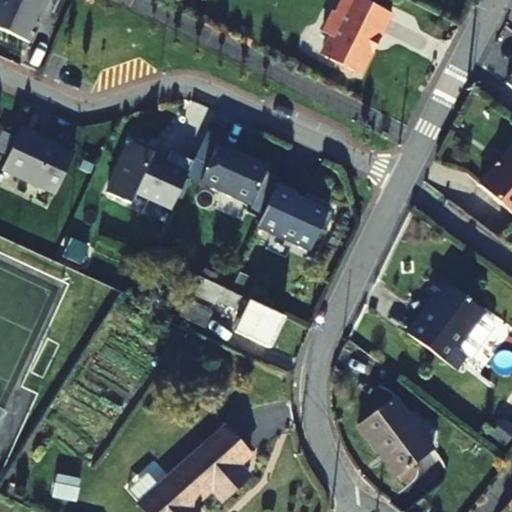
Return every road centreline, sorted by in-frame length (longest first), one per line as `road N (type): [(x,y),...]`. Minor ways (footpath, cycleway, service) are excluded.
road 1 (residential): [(401,179),(202,88),(174,84),(89,107),(0,72)]
road 2 (residential): [(401,179),(315,378),(315,417),(328,460),(361,496)]
road 3 (residential): [(496,0),(401,179)]
